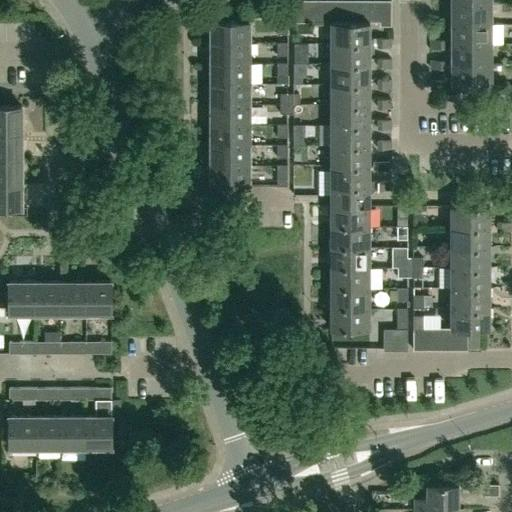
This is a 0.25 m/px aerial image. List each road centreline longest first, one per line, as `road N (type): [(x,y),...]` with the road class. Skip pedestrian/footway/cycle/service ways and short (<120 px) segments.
road 1 (residential): [(203,353),(76,26)]
road 2 (residential): [(249,489),(203,353)]
road 3 (tertiary): [(379,451),(511,410)]
